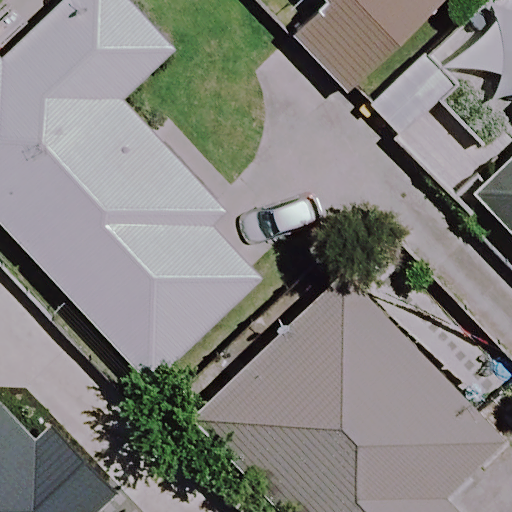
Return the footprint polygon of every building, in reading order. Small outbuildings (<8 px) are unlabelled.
[(0,217),(150,378),(256,279),(210,230),(226,215),(119,100),(173,50),(126,0),(66,0),(2,60),(0,58),(0,217)] [(329,0),(295,31),(351,92),(452,0),(329,0)] [(511,134),(466,177),(511,226),(511,134)] [(509,449),(347,277),(194,421),(279,511),(456,511),(449,505),(509,449)] [(0,403),(47,357),(0,308),(0,403)] [(81,511),(65,495),(47,511),(81,511)]
